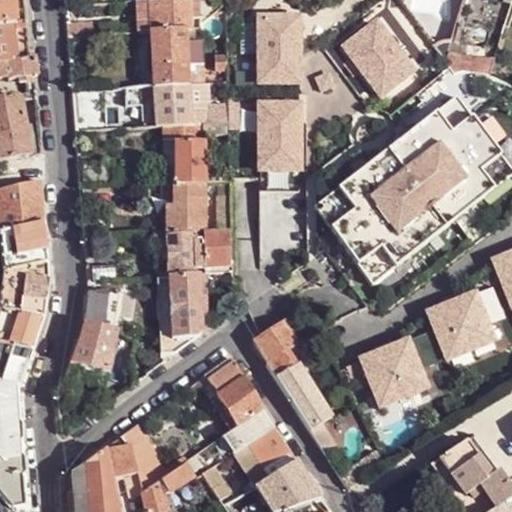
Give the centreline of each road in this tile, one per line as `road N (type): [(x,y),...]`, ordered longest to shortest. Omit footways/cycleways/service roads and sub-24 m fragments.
road 1 (residential): [(42,0),(64,281),(60,323),(35,399),(38,467)]
road 2 (residential): [(38,467),(227,335)]
